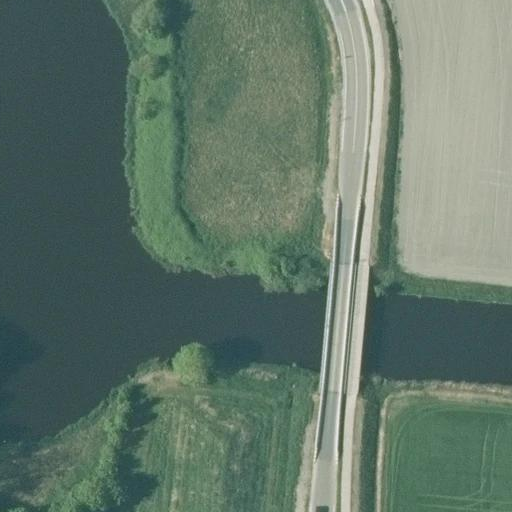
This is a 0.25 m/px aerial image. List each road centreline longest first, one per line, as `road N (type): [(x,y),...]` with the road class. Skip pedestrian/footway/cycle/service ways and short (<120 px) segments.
road 1 (primary): [(342,265),(356,82),(340,0)]
road 2 (unknown): [(330,395),(342,265)]
